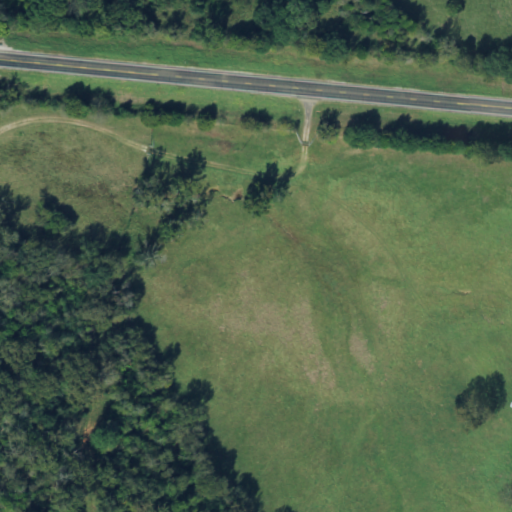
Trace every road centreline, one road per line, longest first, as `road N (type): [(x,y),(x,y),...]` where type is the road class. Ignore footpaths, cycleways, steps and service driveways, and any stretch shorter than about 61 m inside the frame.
road 1 (primary): [(0,46),(342,80)]
road 2 (primary): [(511,100),(342,80)]
